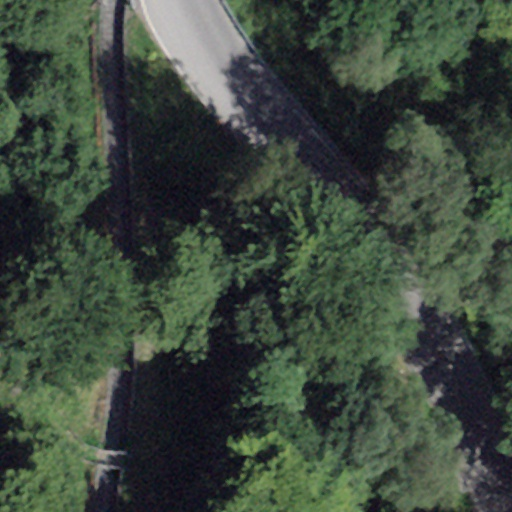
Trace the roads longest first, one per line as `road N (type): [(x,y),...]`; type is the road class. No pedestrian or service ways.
road 1 (tertiary): [(177,0),(210,59),(434,327),(456,369),(498,511)]
road 2 (track): [(456,369),(435,511)]
